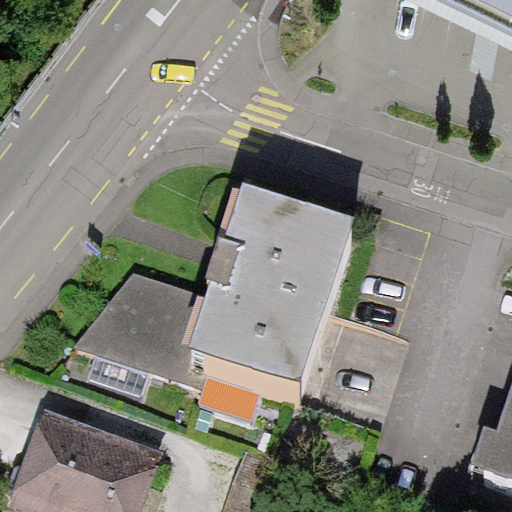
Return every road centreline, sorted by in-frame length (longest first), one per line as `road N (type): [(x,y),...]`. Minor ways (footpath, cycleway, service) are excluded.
road 1 (residential): [(511,206),(259,123),(142,52)]
road 2 (primary): [(0,229),(142,52)]
